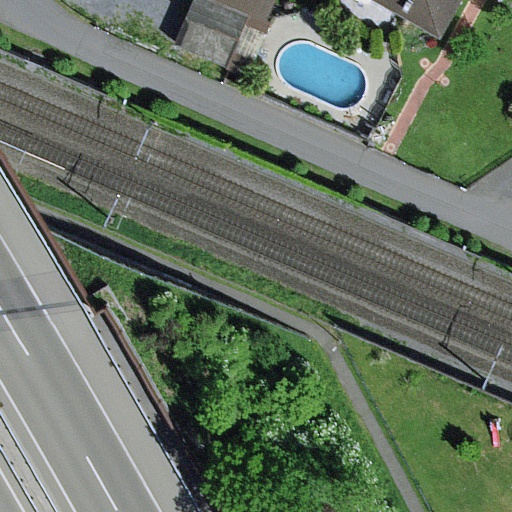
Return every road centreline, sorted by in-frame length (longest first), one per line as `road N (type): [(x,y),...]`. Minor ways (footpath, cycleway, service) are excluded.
road 1 (residential): [(511,231),(32,20),(6,0)]
road 2 (motorway): [(114,511),(0,311)]
